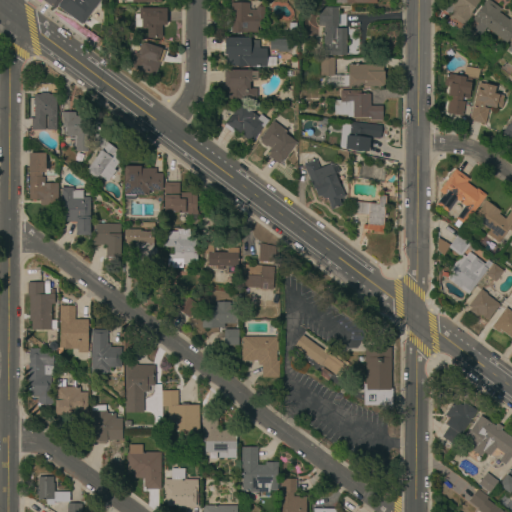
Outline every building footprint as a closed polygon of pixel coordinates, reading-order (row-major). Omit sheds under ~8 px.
[(101,0),(81,26),(56,6),(54,9),(42,0),(101,0)] [(462,26),(441,9),(446,3),(443,0),(479,0),(470,12),(472,13),(462,26)] [(508,20),(510,17),(511,18),(511,33),(505,43),(486,29),(481,36),(472,30),(477,24),(472,20),(484,4),(483,3),(486,0),(488,0),(500,9),(498,12),(508,20)] [(255,10),(256,6),(263,6),(263,27),(257,27),(257,33),(230,32),(230,3),(248,3),(248,10),(255,10)] [(337,25),(335,26),(335,29),(345,28),(345,55),(322,55),(322,25),(317,25),(317,7),(337,7),(337,25)] [(166,26),(162,26),(161,38),(146,38),(147,30),(141,29),(141,28),(134,28),(134,15),(139,15),(139,9),(166,9),(166,26)] [(472,41),(465,36),(469,30),(476,35),(472,41)] [(258,48),(266,48),(266,67),(247,67),(247,66),(226,66),(226,54),(224,54),(224,53),(223,53),(223,49),(224,49),(224,43),(223,43),(223,39),(224,39),(224,38),(258,37),(258,48)] [(155,63),(156,63),(152,76),(132,69),(134,61),(131,60),(134,53),(137,54),(141,43),(160,50),(155,63)] [(319,77),(319,58),(333,58),(333,77),(319,77)] [(365,73),(384,73),(384,87),(343,87),(343,77),(347,77),(347,66),(365,66),(365,73)] [(478,81),(472,80),(469,95),(464,94),(463,102),(465,103),(462,116),(446,114),(449,100),(450,100),(451,96),(448,95),(450,87),(444,86),(446,75),(447,76),(447,74),(455,76),(463,78),(465,67),(480,70),(478,81)] [(257,76),(256,76),(256,79),(254,81),(251,81),(248,81),(248,88),(256,88),(256,99),(228,99),(228,87),(223,87),(223,70),(250,70),(250,71),(257,71),(257,76)] [(500,108),(495,107),(495,110),(489,109),(485,124),(468,120),(478,82),(495,86),(493,93),(503,96),(500,108)] [(360,94),(370,94),(370,106),(381,106),(382,120),(369,120),(369,117),(347,118),(347,115),(334,115),(333,100),(339,100),(339,90),(360,90),(360,94)] [(31,126),(30,119),(31,118),(33,118),(33,113),(33,95),(33,94),(39,94),(39,92),(48,92),(48,94),(56,94),(56,112),(56,116),(44,117),(44,130),(44,132),(31,132),(31,130),(31,126)] [(258,118),(260,115),(268,121),(252,142),(249,140),(248,142),(243,137),(244,136),(239,133),(238,134),(235,131),(232,134),(223,127),(226,124),(225,124),(240,104),(258,118)] [(61,117),(60,117),(60,112),(74,112),(74,116),(87,116),(87,152),(79,152),(74,152),(74,137),(61,137),(61,117)] [(511,137),(509,141),(499,134),(511,116),(511,137)] [(281,161),(280,161),(278,164),(267,156),(270,153),(268,152),(270,148),(266,145),(265,146),(259,142),(260,141),(259,139),(272,121),(287,131),(285,134),(296,142),(281,161)] [(379,126),(377,139),(369,138),(367,155),(344,152),(344,148),(338,148),(341,123),(350,124),(350,122),(379,126)] [(88,168),(85,165),(97,148),(93,148),(93,134),(104,134),(104,140),(114,148),(114,149),(124,155),(113,172),(114,172),(111,175),(106,182),(98,176),(95,179),(84,172),(87,169),(88,168)] [(56,183),(57,183),(57,205),(39,205),(39,202),(28,203),(28,200),(28,166),(28,154),(28,153),(45,153),(45,173),(44,173),(44,183),(56,183)] [(77,154),(83,156),(80,164),(74,162),(77,154)] [(319,169),(330,164),(336,166),(339,172),(334,174),(346,203),(330,210),(325,198),(323,200),(321,196),(317,197),(303,164),(315,159),(319,169)] [(140,166),(140,168),(155,168),(155,170),(155,173),(161,173),(161,191),(159,191),(159,193),(148,192),(148,196),(123,195),(123,194),(122,194),(123,167),(123,166),(140,166)] [(475,190),(477,188),(485,195),(463,225),(454,219),(463,206),(455,200),(446,212),(435,204),(442,194),(438,191),(454,169),(468,179),(465,183),(475,190)] [(178,184),(179,184),(179,193),(190,193),(190,196),(195,196),(196,223),(186,223),(186,214),(172,214),(172,211),(163,211),(163,183),(178,183),(178,184)] [(75,223),(68,222),(60,222),(61,188),(73,188),(73,190),(82,190),(82,191),(83,191),(83,197),(90,197),(89,217),(91,217),(91,220),(91,235),(75,235),(75,223)] [(383,233),(372,232),(373,231),(362,230),(362,226),(366,226),(367,215),(352,214),(353,202),(377,204),(377,195),(385,196),(383,233)] [(505,219),(511,211),(511,231),(509,228),(498,244),(485,235),(488,229),(472,218),(484,201),(499,211),(497,214),(505,219)] [(95,225),(95,224),(110,225),(119,225),(119,229),(119,259),(105,259),(105,246),(94,245),(91,245),(91,238),(93,238),(93,225),(95,225)] [(173,247),(162,247),(162,231),(176,232),(176,229),(189,229),(189,231),(198,231),(197,266),(182,266),(182,269),(167,269),(167,268),(167,259),(167,256),(168,256),(168,255),(173,255),(173,247)] [(131,230),(136,230),(140,230),(153,230),(153,245),(152,245),(152,248),(156,248),(156,259),(149,259),(149,263),(137,263),(137,250),(133,250),(133,245),(125,245),(125,230),(131,230)] [(465,258),(469,253),(484,265),(487,261),(491,264),(487,269),(468,295),(446,279),(451,273),(449,271),(460,257),(448,248),(457,235),(469,244),(461,255),(465,258)] [(226,253),(226,248),(238,248),(237,273),(227,273),(227,267),(207,266),(207,254),(201,254),(201,241),(213,241),(213,252),(226,253)] [(262,245),(274,246),(273,263),(258,261),(257,261),(259,244),(262,245)] [(495,282),(485,275),(493,264),(502,272),(495,282)] [(272,290),(259,289),(242,287),(243,265),(261,266),(261,267),(273,268),(272,290)] [(42,294),(47,294),(47,288),(52,288),(52,294),(54,294),(54,304),(51,304),(51,320),(55,320),(55,329),(31,329),(31,321),(28,321),(28,296),(27,296),(27,282),(42,282),(42,294)] [(486,320),(478,314),(476,316),(469,310),(470,308),(467,306),(480,289),(486,294),(485,295),(498,304),(486,320)] [(184,314),(183,315),(178,312),(179,311),(178,311),(187,297),(198,305),(188,318),(184,314)] [(229,303),(231,303),(231,307),(237,307),(237,324),(224,324),(224,328),(201,328),(201,321),(203,321),(203,305),(216,305),(216,302),(229,302),(229,303)] [(87,352),(77,352),(77,348),(58,348),(59,306),(74,306),(74,319),(87,320),(87,352)] [(511,314),(511,337),(511,339),(500,330),(498,333),(490,327),(504,307),(511,312),(510,313),(511,314)] [(238,346),(223,346),(223,330),(238,330),(238,346)] [(120,368),(109,368),(109,373),(91,373),(91,331),(106,331),(106,345),(109,345),(109,348),(120,349),(120,368)] [(294,346),(302,335),(328,354),(330,351),(348,363),(338,377),(294,346)] [(275,339),(277,339),(277,342),(278,342),(278,350),(277,350),(277,361),(278,361),(278,378),(261,378),(261,365),(257,365),(257,361),(241,361),(241,337),(275,337),(275,339)] [(364,384),(363,348),(372,348),(372,346),(382,345),(382,348),(390,348),(391,410),(381,410),(381,405),(363,406),(363,384),(364,384)] [(52,405),(37,405),(37,397),(28,396),(29,349),(46,349),(52,354),(52,376),(50,376),(50,395),(53,396),(52,405)] [(136,366),(153,365),(154,385),(148,386),(148,399),(143,399),(143,412),(125,412),(124,364),(136,363),(136,366)] [(327,380),(318,374),(322,368),(331,374),(327,380)] [(75,387),(79,387),(79,392),(87,392),(87,415),(55,415),(55,386),(56,386),(56,380),(75,380),(75,387)] [(177,405),(198,404),(198,430),(174,431),(174,422),(167,423),(167,407),(161,407),(161,391),(177,390),(177,405)] [(461,407),(464,403),(475,411),(463,429),(444,415),(454,401),(461,407)] [(105,411),(106,411),(106,414),(115,414),(115,418),(121,418),(121,440),(106,440),(106,444),(92,444),(92,442),(90,442),(90,411),(91,411),(91,405),(105,405),(105,411)] [(493,426),(496,423),(502,427),(500,430),(511,438),(511,454),(505,465),(498,460),(503,454),(495,448),(489,456),(483,451),(480,456),(471,449),(473,446),(464,439),(480,416),(493,426)] [(217,430),(234,430),(235,458),(218,458),(218,452),(204,453),(204,433),(201,433),(201,418),(217,418),(217,430)] [(452,444),(441,436),(449,425),(460,433),(452,444)] [(159,489),(146,489),(146,487),(143,487),(143,478),(133,478),(133,474),(127,474),(127,453),(129,453),(129,445),(142,445),(142,453),(160,453),(159,489)] [(256,465),(264,465),(264,462),(277,462),(277,492),(242,493),(242,469),(240,469),(240,448),(256,447),(256,465)] [(184,480),(196,480),(196,493),(197,493),(197,507),(166,506),(166,502),(162,501),(162,499),(163,499),(163,479),(170,480),(171,469),(184,469),(184,480)] [(488,492),(477,484),(486,473),(497,482),(488,492)] [(511,488),(509,493),(499,486),(507,474),(511,477),(511,488)] [(68,502),(53,502),(53,505),(46,505),(46,500),(37,500),(37,477),(52,477),(52,483),(53,483),(53,492),(68,492),(68,502)] [(292,498),(305,498),(305,511),(280,511),(280,479),(295,479),(295,492),(292,492),(292,498)] [(502,511),(503,511),(504,511),(478,511),(476,510),(477,508),(468,501),(477,489),(487,497),(486,499),(502,511)] [(81,511),(67,511),(67,503),(82,504),(81,511)]
